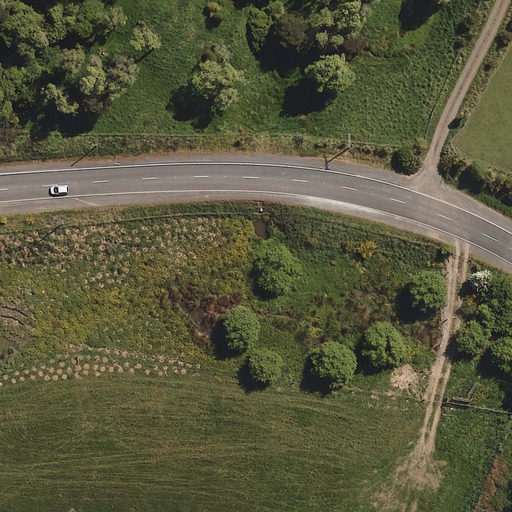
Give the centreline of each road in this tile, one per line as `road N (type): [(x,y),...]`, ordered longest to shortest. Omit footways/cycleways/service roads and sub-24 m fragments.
road 1 (secondary): [(0,189),(156,178),(297,181),(419,205),(511,247)]
road 2 (track): [(419,205),(511,56)]
